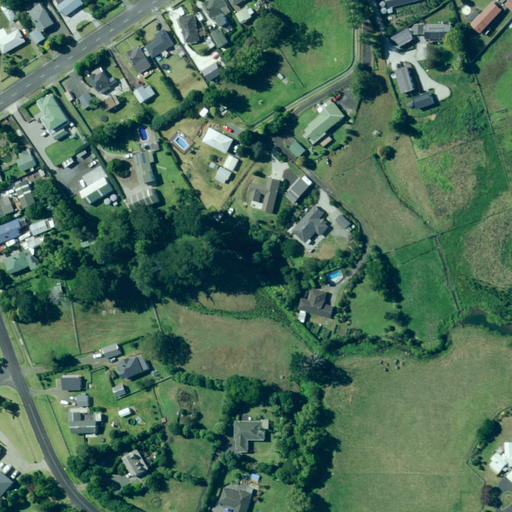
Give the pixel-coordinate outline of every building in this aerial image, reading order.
[(49,30),(52,27),(57,24),(40,0),(39,0),(37,1),(34,4),(29,7),(31,10),(30,11),(35,17),(35,18),(40,25),(41,27),(45,33),(49,30)] [(68,17),(82,7),(87,4),(84,0),(58,0),(60,3),(61,6),(68,17)] [(221,21),(223,25),(225,27),(233,22),(228,15),(234,11),(227,0),(210,0),(205,3),(215,19),(220,16),(222,18),(220,19),(221,21)] [(511,0),(509,0),(505,5),(503,7),(505,9),(507,7),(511,11),(511,0)] [(12,22),(17,18),(18,17),(7,1),(1,5),(2,7),(6,12),(5,12),(10,19),(12,22)] [(481,32),(501,10),(492,1),(485,9),(483,11),(480,14),(475,10),(466,19),(472,24),(471,25),(480,33),(481,32)] [(244,22),(250,18),(249,17),(251,16),(249,13),(247,14),(244,10),(238,14),(239,14),(244,22)] [(203,39),(199,22),(197,14),(183,17),(183,18),(187,34),(188,43),(201,40),(203,39)] [(424,34),(424,25),(424,24),(413,24),(413,34),(415,35),(424,34)] [(427,39),(441,39),(441,40),(451,40),(451,25),(442,25),(442,24),(439,24),(439,25),(425,25),(425,39),(427,39)] [(169,49),(178,43),(174,38),(176,37),(172,30),(170,31),(167,27),(157,33),(160,38),(149,45),(156,57),(165,52),(167,57),(172,54),(169,49)] [(232,41),(223,27),(213,34),(225,51),(229,49),(226,45),(232,41)] [(0,44),(6,54),(28,42),(20,29),(10,35),(6,28),(0,31),(0,41),(0,44)] [(39,45),(48,39),(41,28),(32,34),(39,45)] [(408,45),(403,32),(396,35),(400,48),(408,45)] [(181,51),(183,56),(188,53),(182,43),(180,44),(177,46),(181,51)] [(128,52),(141,74),(155,65),(143,46),(142,47),(141,47),(136,51),(135,49),(134,48),(128,52)] [(442,59),(444,49),(438,48),(438,50),(434,49),(433,57),(442,59)] [(103,94),(112,88),(113,87),(112,86),(119,81),(115,76),(112,78),(104,66),(91,74),(92,76),(99,88),(103,94)] [(405,87),(401,76),(392,79),(395,90),(405,87)] [(137,91),(136,91),(151,112),(157,107),(151,98),(158,93),(150,82),(148,83),(144,85),(139,89),(137,91)] [(88,108),(98,102),(92,91),(82,98),(86,104),(84,105),(84,107),(86,109),(88,107),(88,108)] [(50,122),(55,130),(72,119),(55,94),(54,94),(53,93),(49,96),(41,101),(42,101),(51,117),(48,119),(50,122)] [(122,103),(117,95),(104,104),(109,112),(122,103)] [(345,118),(348,115),(336,101),(335,102),(332,99),(324,105),(322,103),(319,105),(321,108),(320,108),(323,112),(322,113),(323,114),(311,124),(312,125),(308,129),(315,137),(313,139),(317,144),(320,141),(330,133),(329,131),(337,124),(339,122),(344,119),(345,118)] [(211,111),(206,108),(202,114),(206,117),(211,111)] [(68,134),(64,128),(54,135),(58,141),(68,134)] [(229,152),(230,152),(236,139),(215,129),(209,143),(229,152)] [(297,141),(291,148),(301,157),(308,150),(297,140),(297,141)] [(23,171),(31,168),(32,171),(35,170),(34,166),(37,165),(29,147),(20,151),(23,158),(18,160),(19,162),(20,163),(23,171)] [(154,166),(153,164),(153,162),(157,161),(154,151),(150,152),(150,151),(135,155),(136,159),(138,164),(141,177),(143,177),(145,183),(158,179),(155,169),(154,166)] [(422,152),(416,153),(418,161),(424,159),(422,152)] [(226,164),(225,166),(235,171),(241,159),(231,154),(226,164)] [(219,162),(213,160),(210,167),(216,170),(219,162)] [(222,176),(225,177),(230,179),(234,172),(222,166),(219,174),(222,176)] [(31,186),(27,176),(27,175),(24,177),(23,175),(17,177),(18,178),(18,179),(13,182),(17,191),(17,192),(28,187),(30,186),(31,186)] [(282,180),(269,178),(268,186),(253,184),(250,200),(261,202),(262,194),(267,195),(264,211),(276,213),(282,180)] [(311,186),(301,178),(286,195),(297,204),(311,186)] [(160,202),(155,189),(131,199),(136,212),(160,202)] [(12,205),(12,204),(7,206),(3,198),(1,199),(0,198),(0,217),(8,215),(7,214),(15,211),(14,210),(15,209),(13,205),(12,205)] [(317,204),(293,230),(307,243),(318,231),(322,235),(330,226),(327,223),(328,222),(324,218),(323,219),(321,218),(326,213),(317,204)] [(353,224),(343,215),(338,221),(347,230),(353,224)] [(23,226),(20,219),(20,218),(0,226),(0,243),(21,235),(22,234),(20,229),(24,227),(23,226)] [(32,225),(35,234),(36,235),(53,228),(49,218),(49,219),(32,225)] [(98,244),(96,239),(94,231),(86,233),(88,241),(81,243),(83,248),(98,244)] [(32,248),(36,247),(46,242),(43,236),(29,242),(32,248)] [(38,258),(36,255),(34,256),(32,249),(27,251),(26,250),(25,250),(6,259),(9,265),(10,267),(13,274),(32,266),(34,269),(43,265),(40,260),(38,258)] [(62,285),(55,287),(57,293),(64,292),(62,285)] [(330,291),(324,290),(315,288),(314,289),(312,300),(306,298),(304,298),(301,310),(303,310),(301,318),(302,318),(301,320),(303,320),(304,319),(307,320),(309,313),(307,313),(308,311),(322,315),(324,315),(334,318),(337,306),(335,306),(327,304),(328,299),(330,291)] [(116,356),(124,353),(120,343),(105,348),(105,349),(109,359),(116,356)] [(127,379),(148,371),(148,370),(153,368),(149,360),(151,359),(149,354),(142,357),(142,356),(134,360),(134,358),(130,359),(121,363),(124,370),(124,371),(125,373),(127,379)] [(124,386),(117,388),(120,397),(127,395),(124,386)] [(80,406),(90,406),(90,396),(80,396),(80,406)] [(83,421),(83,414),(83,412),(70,412),(71,422),(71,423),(76,422),(76,433),(101,433),(101,427),(100,420),(86,420),(83,421)] [(256,421),(239,421),(236,421),(236,429),(236,433),(236,440),(238,440),(238,441),(238,452),(249,452),(251,452),(251,440),(268,440),(268,430),(265,430),(265,429),(265,421),(256,421)] [(511,442),(509,442),(509,454),(508,454),(506,456),(502,453),(496,459),(498,460),(493,465),(502,473),(504,470),(506,469),(508,471),(511,468),(509,467),(510,465),(511,466),(511,442)] [(17,482),(16,481),(2,469),(0,472),(0,456),(4,452),(3,450),(4,449),(0,444),(0,493),(6,498),(10,493),(8,492),(15,485),(17,482)] [(140,449),(124,458),(137,480),(153,471),(140,449)] [(234,511),(248,511),(254,494),(241,490),(240,492),(225,487),(220,502),(236,507),(234,511)]
